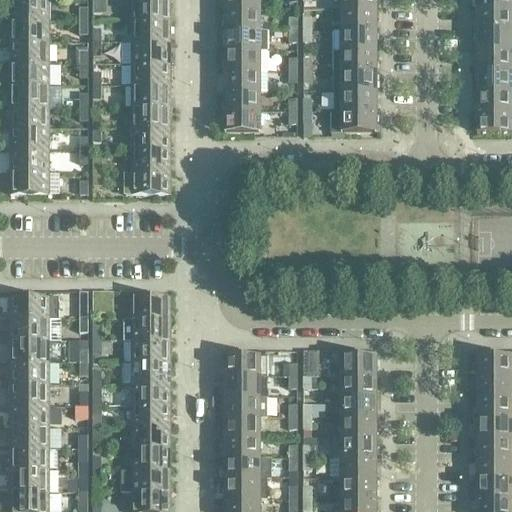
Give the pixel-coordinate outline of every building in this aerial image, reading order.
[(260,12),(259,0),(224,0),(225,12),(260,12)] [(376,12),(375,0),(341,0),(341,12),(376,12)] [(511,0),(476,0),(477,13),(511,13),(511,12),(511,0)] [(49,24),(49,2),(10,2),(10,24),(49,24)] [(101,15),(101,2),(93,2),(93,15),(101,15)] [(170,23),(170,2),(132,2),(132,23),(170,23)] [(88,24),(88,10),(79,10),(79,24),(88,24)] [(260,33),(260,12),(225,12),(225,33),(260,33)] [(376,33),(376,12),(341,12),(341,33),(376,33)] [(511,33),(511,13),(477,13),(477,33),(511,33)] [(297,33),(297,20),(289,20),(289,33),(297,33)] [(311,33),(311,20),(303,20),(303,33),(311,33)] [(170,45),(170,23),(132,23),(132,45),(170,45)] [(49,45),(49,24),(10,24),(10,45),(49,45)] [(88,37),(88,24),(79,24),(79,37),(88,37)] [(101,45),(101,31),(93,31),(93,45),(101,45)] [(260,53),(260,33),(225,33),(225,53),(260,53)] [(297,46),(297,33),(289,33),(289,46),(297,46)] [(311,46),(311,33),(303,33),(303,46),(311,46)] [(376,33),(341,33),(333,33),(333,53),(376,53),(376,33)] [(511,53),(511,33),(477,33),(477,53),(511,53)] [(49,67),(49,45),(10,45),(10,67),(49,67)] [(101,59),(101,45),(93,45),(93,59),(101,59)] [(170,67),(170,45),(132,45),(132,67),(170,67)] [(88,67),(88,53),(79,53),(79,67),(88,67)] [(268,74),(268,53),(260,53),(225,53),(225,74),(268,74)] [(376,74),(376,53),(333,53),(333,74),(376,74)] [(511,74),(511,53),(477,53),(477,74),(511,74)] [(297,74),(297,61),(289,61),(289,74),(297,74)] [(311,74),(311,61),(303,61),(303,74),(311,74)] [(49,88),(49,67),(10,67),(10,88),(49,88)] [(88,80),(88,67),(79,67),(79,80),(88,80)] [(170,88),(170,67),(132,67),(132,88),(170,88)] [(511,94),(511,73),(511,74),(477,74),(477,94),(511,94)] [(268,94),(268,74),(225,74),(225,94),(260,94),(268,94)] [(297,86),(297,74),(289,74),(289,86),(297,86)] [(311,86),(311,74),(303,74),(303,86),(311,86)] [(376,94),(376,74),(333,74),(333,94),(376,94)] [(101,88),(101,75),(93,75),(93,88),(101,88)] [(49,110),(49,88),(10,88),(10,110),(49,110)] [(101,102),(101,88),(93,88),(93,102),(101,102)] [(170,110),(170,88),(132,88),(132,110),(170,110)] [(260,114),(260,94),(225,94),(225,114),(260,114)] [(376,114),(376,94),(333,94),(333,114),(376,114)] [(511,114),(511,94),(477,94),(477,115),(511,115),(511,114)] [(88,110),(88,96),(79,96),(79,110),(88,110)] [(297,115),(297,102),(289,102),(289,115),(297,115)] [(311,114),(311,102),(303,102),(303,114),(311,114)] [(49,131),(49,110),(10,110),(10,132),(49,131)] [(88,124),(88,110),(79,110),(79,124),(88,124)] [(170,132),(170,110),(132,110),(132,132),(170,132)] [(260,136),(260,114),(225,114),(225,136),(260,136)] [(311,127),(311,114),(303,114),(303,127),(311,127)] [(376,136),(376,114),(333,114),(331,114),(331,136),(376,136)] [(297,127),(297,120),(297,115),(289,115),(289,127),(297,127)] [(511,136),(511,115),(477,115),(477,136),(511,136)] [(101,132),(101,118),(93,118),(93,132),(101,132)] [(49,153),(49,131),(10,132),(10,153),(49,153)] [(101,145),(101,132),(93,132),(93,145),(101,145)] [(170,153),(170,132),(132,132),(132,153),(170,153)] [(88,153),(88,140),(79,140),(79,153),(88,153)] [(49,175),(49,153),(10,153),(10,175),(49,175)] [(88,167),(88,153),(79,153),(79,167),(88,167)] [(170,175),(170,153),(132,153),(132,175),(170,175)] [(101,175),(101,161),(93,161),(93,175),(101,175)] [(49,197),(49,175),(10,175),(10,197),(49,197)] [(101,188),(101,175),(93,175),(93,188),(101,188)] [(170,197),(170,175),(132,175),(132,197),(170,197)] [(88,197),(88,184),(79,184),(79,198),(88,197)] [(260,255),(259,240),(246,240),(246,255),(260,255)] [(49,322),(49,299),(10,299),(10,322),(49,322)] [(101,313),(101,299),(93,299),(93,313),(101,313)] [(170,322),(170,299),(132,299),(132,322),(170,322)] [(88,322),(88,309),(79,309),(79,322),(88,322)] [(49,343),(49,322),(10,322),(10,344),(49,343)] [(88,336),(88,322),(79,322),(79,336),(88,336)] [(170,344),(170,322),(132,322),(132,344),(170,344)] [(101,344),(101,330),(93,330),(93,344),(101,344)] [(49,365),(49,343),(10,344),(10,365),(49,365)] [(101,357),(101,344),(93,344),(93,357),(101,357)] [(170,365),(170,344),(132,344),(132,365),(170,365)] [(88,365),(88,352),(79,352),(79,365),(88,365)] [(267,379),(268,358),(225,358),(225,379),(267,379)] [(376,379),(376,358),(341,358),(341,379),(376,379)] [(511,379),(511,358),(477,358),(477,379),(511,379)] [(49,387),(49,365),(10,365),(10,387),(49,387)] [(88,379),(88,365),(79,365),(79,379),(88,379)] [(170,387),(170,365),(132,365),(132,387),(170,387)] [(297,379),(297,366),(289,366),(289,379),(297,379)] [(311,379),(311,366),(302,366),(302,379),(311,379)] [(101,387),(101,373),(93,373),(93,387),(101,387)] [(267,400),(267,379),(225,379),(225,400),(267,400)] [(297,392),(297,379),(289,379),(289,392),(297,392)] [(311,392),(311,379),(302,379),(302,392),(311,392)] [(376,400),(376,379),(341,379),(341,400),(376,400)] [(511,399),(511,379),(477,379),(477,399),(511,399)] [(49,408),(49,387),(10,387),(10,408),(49,408)] [(101,400),(101,387),(93,387),(93,400),(101,400)] [(170,408),(170,387),(132,387),(132,408),(170,408)] [(88,409),(88,395),(79,395),(79,409),(88,409)] [(511,420),(511,399),(477,399),(477,420),(511,420)] [(268,420),(267,400),(225,400),(225,420),(260,420),(268,420)] [(376,420),(376,400),(341,400),(341,420),(376,420)] [(297,420),(297,407),(289,407),(289,420),(297,420)] [(311,420),(311,407),(302,407),(303,420),(311,420)] [(49,430),(49,408),(10,408),(10,430),(49,430)] [(170,430),(170,408),(132,408),(132,430),(170,430)] [(88,422),(88,409),(79,409),(79,422),(88,422)] [(101,430),(101,416),(93,416),(93,430),(101,430)] [(260,440),(260,420),(225,420),(225,440),(260,440)] [(297,432),(297,420),(289,420),(289,432),(297,432)] [(311,432),(311,420),(303,420),(303,432),(311,432)] [(376,441),(376,420),(341,420),(341,441),(376,441)] [(511,440),(511,420),(477,420),(477,440),(511,440)] [(49,452),(49,430),(10,430),(10,452),(49,452)] [(101,443),(101,430),(93,430),(93,443),(101,443)] [(170,452),(170,430),(132,430),(132,452),(170,452)] [(88,452),(88,438),(79,438),(79,452),(88,452)] [(260,461),(260,440),(225,440),(225,461),(260,461)] [(511,461),(511,440),(477,440),(477,461),(511,461)] [(376,461),(376,441),(341,441),(333,441),(333,461),(376,461)] [(297,461),(297,448),(289,448),(289,461),(297,461)] [(311,461),(311,448),(303,448),(303,461),(311,461)] [(49,473),(49,452),(10,452),(10,473),(49,473)] [(88,465),(88,452),(79,452),(80,465),(88,465)] [(170,473),(170,452),(132,452),(132,473),(170,473)] [(101,473),(101,459),(93,459),(93,473),(101,473)] [(271,461),(260,461),(225,461),(225,481),(268,481),(271,481),(271,461)] [(297,473),(297,461),(289,461),(289,473),(297,473)] [(312,473),(311,461),(303,461),(303,473),(312,473)] [(376,481),(376,461),(333,461),(333,481),(341,481),(376,481)] [(511,481),(511,461),(477,461),(477,481),(511,481)] [(49,495),(49,473),(10,473),(10,495),(49,495)] [(101,486),(101,473),(93,473),(93,486),(101,486)] [(170,495),(170,473),(132,473),(132,495),(170,495)] [(88,495),(88,481),(80,481),(80,495),(88,495)] [(268,502),(268,481),(225,481),(225,502),(260,502),(268,502)] [(376,502),(376,481),(341,481),(341,502),(376,502)] [(511,502),(511,501),(511,481),(477,481),(477,502),(511,502)] [(297,502),(297,489),(289,489),(289,502),(297,502)] [(312,502),(312,489),(303,489),(303,502),(312,502)] [(49,511),(49,495),(10,495),(10,511),(49,511)] [(88,508),(88,495),(80,495),(80,508),(88,508)] [(170,511),(170,495),(132,495),(131,511),(170,511)] [(511,511),(511,501),(511,502),(477,502),(476,511),(511,511)] [(259,511),(260,502),(225,502),(224,511),(259,511)] [(297,511),(297,502),(289,502),(288,511),(297,511)] [(311,511),(312,502),(303,502),(303,511),(311,511)] [(375,511),(376,502),(341,502),(341,511),(375,511)] [(101,511),(101,503),(93,503),(92,511),(101,511)]
